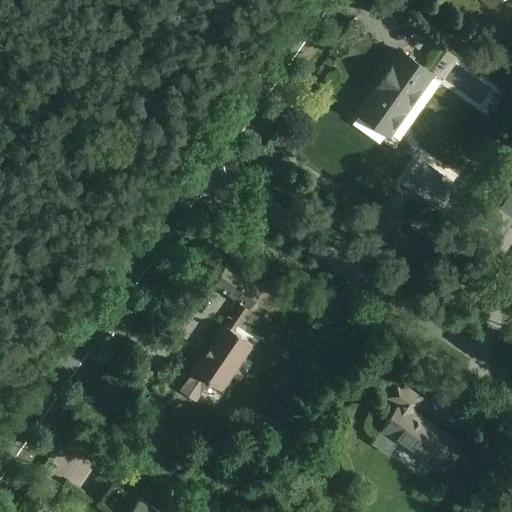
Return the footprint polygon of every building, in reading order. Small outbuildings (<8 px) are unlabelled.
[(485,0),(497,8),(502,0),(485,0)] [(390,139),(436,74),(402,51),(356,116),(390,139)] [(477,94),(491,78),(480,68),(466,85),(477,94)] [(452,167),(411,148),(397,178),(437,198),(452,167)] [(236,258),(221,274),(245,296),(260,280),(236,258)] [(223,393),(255,347),(223,326),(192,372),(223,393)] [(375,428),(445,475),(466,444),(417,411),(425,399),(396,379),(384,397),(392,402),(375,428)] [(172,511),(138,489),(123,511),(172,511)]
